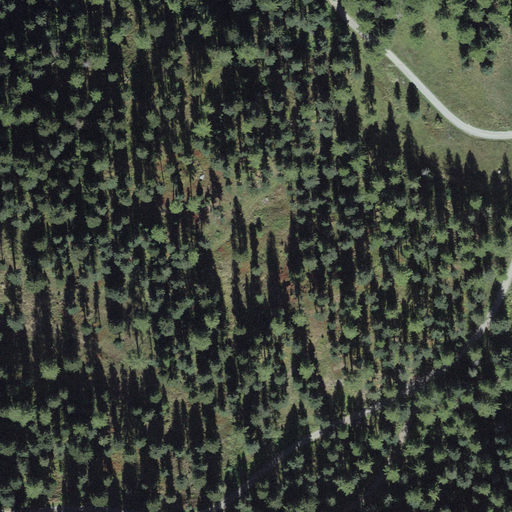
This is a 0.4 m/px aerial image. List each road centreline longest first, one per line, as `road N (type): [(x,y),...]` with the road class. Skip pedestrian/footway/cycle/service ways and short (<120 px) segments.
road 1 (track): [(212,511),(299,441),(370,410),(482,335),(511,266)]
road 2 (track): [(511,134),(477,132),(452,118),(332,0)]
road 3 (track): [(346,511),(376,484),(407,430),(418,401),(410,385)]
